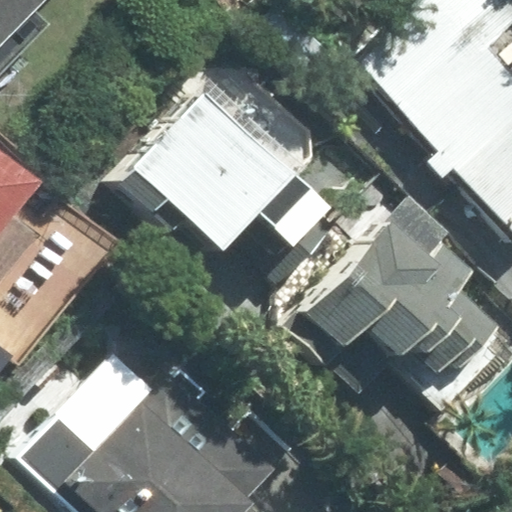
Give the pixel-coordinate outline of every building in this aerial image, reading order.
[(0,0),(0,41),(42,0),(0,0)] [(292,0),(325,29),(351,0),(292,0)] [(380,0),(330,44),(504,243),(511,235),(511,103),(471,56),(511,20),(511,12),(501,0),(380,0)] [(188,94),(116,170),(342,384),(367,358),(447,434),(511,365),(511,331),(382,208),(309,284),(232,212),(270,172),(188,94)] [(0,203),(10,191),(0,182),(0,358),(4,353),(0,350),(0,203)] [(116,337),(0,456),(0,464),(50,511),(222,511),(259,474),(116,337)]
